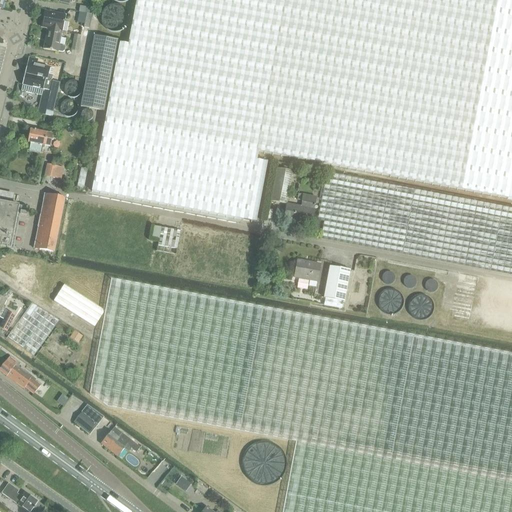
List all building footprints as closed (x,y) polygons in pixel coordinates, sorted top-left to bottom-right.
[(119,44),(91,191),(255,222),(266,163),(256,161),(258,152),(511,200),(511,0),(136,0),(128,45),(119,44)] [(106,5),(102,24),(118,27),(122,8),(106,5)] [(78,12),(86,14),(92,15),(93,9),(80,6),(78,12)] [(41,28),(47,29),(62,32),(65,16),(45,12),(41,28)] [(89,29),(92,15),(86,14),(84,28),(89,29)] [(59,46),(62,32),(47,29),(43,50),(58,52),(62,53),(64,52),(64,48),(63,47),(59,46)] [(74,35),(73,43),(79,44),(81,36),(74,35)] [(80,107),(104,112),(118,41),(94,37),(80,107)] [(28,58),(24,75),(52,81),(53,75),(54,69),(34,64),(35,60),(28,58)] [(60,83),(52,81),(24,75),(20,92),(41,97),(38,110),(46,112),(53,113),(60,83)] [(30,130),(28,143),(31,143),(29,152),(40,154),(42,146),(50,147),(53,135),(30,130)] [(55,178),(57,167),(48,165),(45,176),(55,178)] [(293,171),(279,169),(277,168),(271,203),(286,205),(287,199),(293,171)] [(81,169),(77,187),(83,188),(87,170),(81,169)] [(503,274),(511,276),(511,208),(326,174),(318,220),(324,222),(321,239),(384,251),(402,255),(473,268),(503,274)] [(0,192),(0,197),(12,200),(13,195),(0,192)] [(53,252),(64,199),(45,195),(34,249),(53,252)] [(315,204),(316,198),(303,195),(301,202),(302,202),(301,206),(287,204),(284,220),(311,225),(314,209),(313,209),(314,204),(315,204)] [(17,206),(0,202),(0,247),(8,249),(9,242),(10,242),(16,213),(15,213),(17,206)] [(176,256),(178,244),(180,232),(160,228),(153,227),(151,240),(158,242),(157,253),(176,256)] [(39,264),(27,261),(27,264),(20,262),(17,280),(23,281),(22,288),(31,290),(33,283),(35,284),(39,264)] [(317,282),(319,268),(320,265),(311,263),(311,264),(297,262),(294,278),(317,282)] [(349,270),(330,267),(323,305),(341,309),(342,302),(343,302),(349,270)] [(98,347),(89,395),(107,407),(295,442),(282,511),(511,511),(511,355),(226,302),(125,283),(111,280),(100,339),(98,347)] [(94,328),(104,312),(64,286),(53,302),(94,328)] [(31,304),(7,338),(33,357),(58,322),(31,304)] [(0,328),(7,332),(15,316),(7,312),(0,325),(0,328)] [(74,332),(70,338),(78,344),(82,337),(74,332)] [(34,394),(41,386),(35,381),(36,381),(18,367),(20,365),(10,357),(0,369),(0,370),(24,389),(25,388),(34,394)] [(89,435),(101,420),(103,418),(87,406),(85,408),(74,422),(89,435)] [(117,457),(123,449),(128,453),(131,449),(136,453),(140,448),(114,428),(101,444),(117,457)] [(155,487),(173,468),(165,460),(146,479),(155,487)] [(181,478),(175,485),(185,492),(191,485),(181,478)] [(27,511),(41,511),(45,507),(24,493),(21,497),(17,494),(19,491),(8,484),(1,494),(27,511)]
